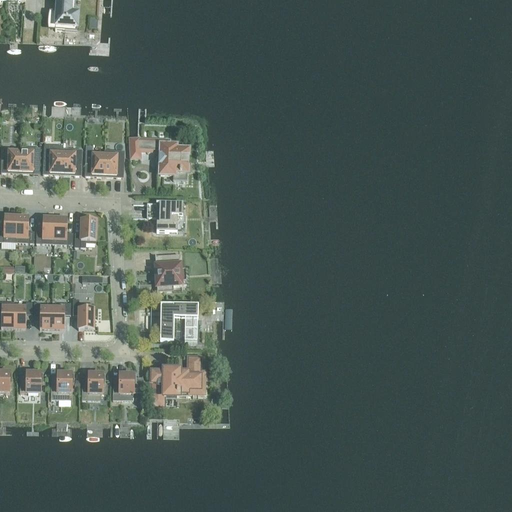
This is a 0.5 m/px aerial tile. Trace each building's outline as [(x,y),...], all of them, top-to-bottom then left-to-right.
[(57,0),(56,19),(50,18),(49,29),(77,30),(78,16),(73,16),(74,0),(71,0),(70,0),(57,0)] [(130,140),(129,140),(130,162),(141,161),(141,154),(140,141),(140,140),(139,140),(137,140),(130,140)] [(168,142),(140,141),(141,154),(158,155),(161,155),(160,158),(157,158),(157,167),(160,167),(160,177),(173,178),(173,183),(187,183),(188,152),(175,152),(176,149),(168,148),(168,142)] [(0,176),(20,176),(21,150),(20,154),(8,154),(8,163),(1,163),(0,176)] [(40,150),(21,150),(20,176),(39,177),(40,150)] [(42,177),(62,178),(63,151),(62,151),(62,156),(50,156),(50,165),(43,165),(42,177)] [(63,151),(62,178),(81,179),(82,152),(63,151)] [(84,179),(104,180),(105,153),(104,153),(104,155),(92,155),(92,167),(85,166),(84,179)] [(105,153),(104,180),(123,181),(124,154),(105,153)] [(147,206),(146,221),(156,221),(156,227),(156,235),(177,235),(177,219),(183,219),(183,207),(169,207),(169,205),(159,205),(159,206),(147,206)] [(0,244),(15,245),(16,219),(4,219),(3,233),(0,232),(0,244)] [(28,234),(29,220),(16,219),(15,245),(34,246),(34,234),(28,234)] [(42,235),(36,234),(36,246),(54,247),(55,221),(43,220),(42,235)] [(67,236),(67,221),(55,221),(54,247),(72,248),(73,236),(67,236)] [(95,246),(96,223),(81,222),(81,236),(75,236),(74,250),(85,251),(86,246),(95,246)] [(173,288),(181,288),(179,257),(156,259),(156,258),(155,258),(157,295),(158,295),(158,294),(173,293),(173,288)] [(78,318),(78,332),(93,332),(93,319),(97,319),(97,321),(97,311),(97,312),(93,312),(94,306),(79,306),(79,302),(73,302),(72,318),(78,318)] [(1,331),(13,331),(14,310),(14,305),(0,304),(0,316),(1,317),(1,331)] [(26,310),(14,310),(13,331),(25,331),(26,317),(32,317),(32,305),(26,305),(26,310)] [(40,317),(39,332),(52,332),(52,310),(40,310),(40,305),(34,305),(34,317),(40,317)] [(59,311),(52,310),(52,332),(64,332),(64,318),(70,318),(71,306),(59,306),(59,311)] [(204,333),(198,333),(198,308),(160,308),(160,345),(204,346),(204,333)] [(146,378),(146,379),(146,380),(146,381),(147,382),(147,383),(148,384),(149,384),(150,385),(151,385),(152,386),(151,403),(151,408),(164,409),(164,408),(164,403),(164,399),(176,399),(188,399),(188,397),(192,397),(192,400),(198,400),(198,397),(204,397),(205,374),(204,374),(204,372),(200,372),(200,365),(200,360),(188,360),(188,365),(188,374),(179,374),(179,373),(164,372),(153,372),(152,372),(151,372),(150,373),(149,373),(148,374),(148,375),(147,376),(146,377),(146,378)] [(0,374),(0,395),(9,395),(9,386),(12,386),(12,375),(0,374)] [(27,375),(26,378),(20,378),(19,396),(40,396),(40,386),(43,386),(43,376),(27,375)] [(68,402),(68,396),(71,396),(71,387),(74,387),(74,376),(58,376),(57,378),(51,378),(50,403),(51,403),(51,402),(68,402)] [(89,376),(88,379),(82,379),(81,404),(82,404),(82,403),(99,403),(99,397),(102,397),(102,387),(105,387),(105,377),(89,376)] [(112,397),(112,404),(133,404),(133,396),(142,396),(142,388),(136,387),(136,380),(136,377),(120,377),(119,379),(113,379),(112,397)]
